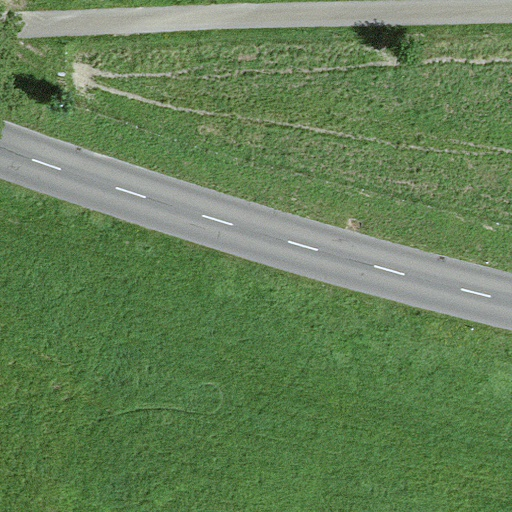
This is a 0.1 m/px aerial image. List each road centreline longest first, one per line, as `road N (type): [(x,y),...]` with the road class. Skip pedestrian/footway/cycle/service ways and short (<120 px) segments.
road 1 (tertiary): [(0,152),(274,246),(511,303)]
road 2 (track): [(511,23),(0,39)]
